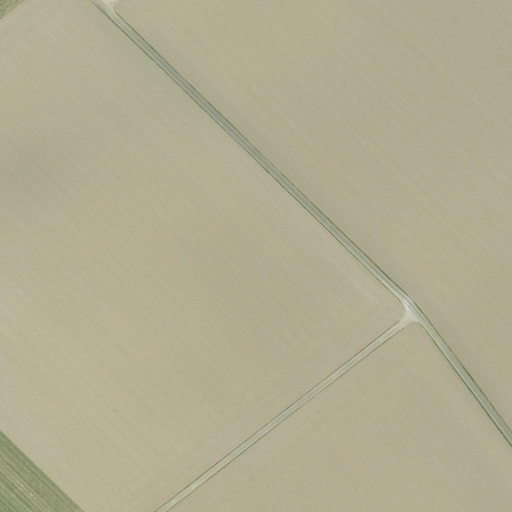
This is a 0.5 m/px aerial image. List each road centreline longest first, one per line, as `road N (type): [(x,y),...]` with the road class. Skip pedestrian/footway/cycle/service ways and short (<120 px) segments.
road 1 (unclassified): [(511,440),(415,313),(82,0)]
road 2 (track): [(169,511),(415,313)]
